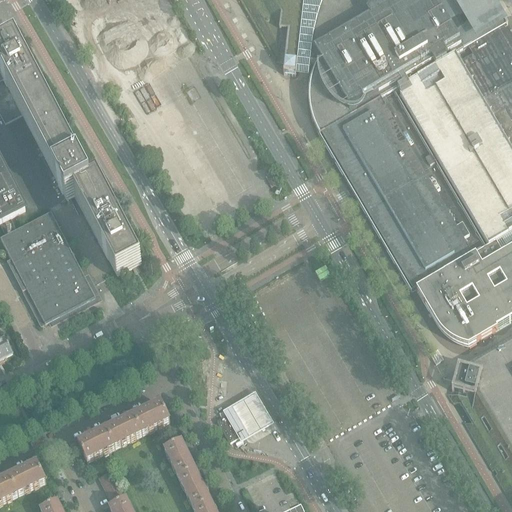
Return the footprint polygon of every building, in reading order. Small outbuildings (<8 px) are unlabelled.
[(249,0),(287,63),(287,64),(279,69),(280,70),(307,115),(316,110),(315,108),(326,102),(327,103),(328,103),(327,101),(339,94),(340,96),(344,93),(343,91),(349,88),(354,85),(355,87),(362,83),(369,79),(368,77),(373,74),(379,70),(380,72),(387,68),(390,66),(390,64),(398,59),(400,61),(407,57),(406,55),(411,51),(416,48),(418,50),(425,46),(432,42),(430,40),(441,34),(442,36),(443,35),(442,33),(452,27),(453,29),(458,26),(457,24),(462,21),(468,18),(469,20),(478,15),(482,12),(481,11),(487,7),(488,9),(494,5),(491,0),(249,0)] [(459,347),(463,349),(467,350),(469,351),(498,333),(497,332),(511,322),(511,41),(505,30),(480,45),(320,139),(353,196),(412,296),(417,293),(429,315),(437,328),(439,332),(442,335),(445,338),(448,341),(451,343),(455,346),(459,347)] [(67,203),(71,201),(76,199),(118,280),(142,267),(98,183),(90,188),(16,47),(4,53),(0,45),(0,81),(3,80),(67,203)] [(0,227),(1,227),(0,227),(11,221),(25,214),(0,164),(0,227)] [(24,229),(17,233),(11,236),(10,233),(7,235),(8,237),(0,241),(8,257),(27,292),(45,327),(96,301),(92,293),(93,293),(90,287),(89,288),(88,286),(51,215),(24,229)] [(17,233),(11,221),(0,227),(1,227),(5,236),(7,235),(10,233),(11,236),(17,233)] [(0,357),(2,362),(13,356),(12,354),(13,353),(11,348),(10,349),(6,341),(0,344),(0,357)] [(511,347),(498,355),(470,372),(458,369),(451,397),(448,396),(453,405),(460,407),(466,417),(472,427),(465,425),(493,473),(495,472),(497,476),(495,477),(511,506),(511,347)] [(256,394),(223,413),(227,418),(240,440),(242,444),(274,425),(256,394)] [(133,419),(143,438),(170,425),(161,406),(133,419)] [(217,424),(230,446),(240,440),(227,418),(217,424)] [(107,432),(116,451),(143,438),(133,419),(107,432)] [(116,451),(107,432),(79,446),(79,445),(78,446),(87,466),(88,465),(116,451)] [(178,480),(195,472),(182,444),(165,452),(178,480)] [(46,486),(37,466),(10,480),(19,499),(46,486)] [(178,480),(194,511),(211,504),(195,472),(178,480)] [(115,481),(113,475),(101,481),(103,486),(115,481)] [(0,484),(0,508),(19,499),(10,480),(0,484)] [(118,486),(115,481),(103,486),(106,492),(118,486)] [(120,491),(118,486),(106,492),(108,497),(120,491)] [(123,496),(120,491),(108,497),(111,502),(123,496)] [(114,508),(125,502),(123,496),(111,502),(114,508)] [(111,511),(132,511),(127,501),(125,502),(114,508),(110,509),(111,511)]
